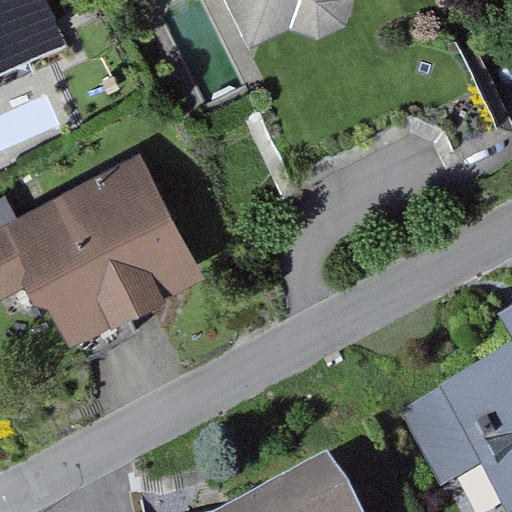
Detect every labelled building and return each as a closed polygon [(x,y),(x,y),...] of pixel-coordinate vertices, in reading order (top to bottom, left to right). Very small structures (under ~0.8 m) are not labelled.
[(0,0),(0,103),(91,65),(63,0),(0,0)] [(237,0),(258,45),(352,0),(237,0)] [(140,160),(0,229),(0,313),(23,360),(197,273),(140,160)] [(481,481),(496,511),(511,511),(511,325),(499,332),(511,358),(511,366),(401,423),(441,501),(481,481)] [(347,511),(325,469),(240,511),(347,511)]
